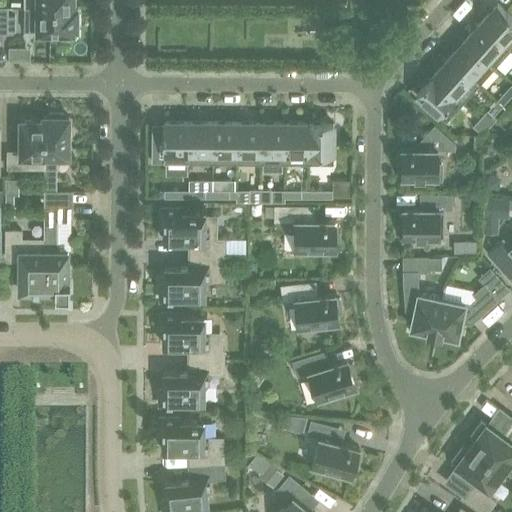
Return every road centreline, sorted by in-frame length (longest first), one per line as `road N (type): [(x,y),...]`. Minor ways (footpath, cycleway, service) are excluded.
road 1 (residential): [(435,410),(396,373),(373,319),(374,89)]
road 2 (residential): [(92,348),(118,290),(126,89)]
road 3 (residential): [(126,89),(374,89)]
road 4 (residential): [(112,511),(109,386),(92,348)]
road 5 (residential): [(126,89),(0,87)]
